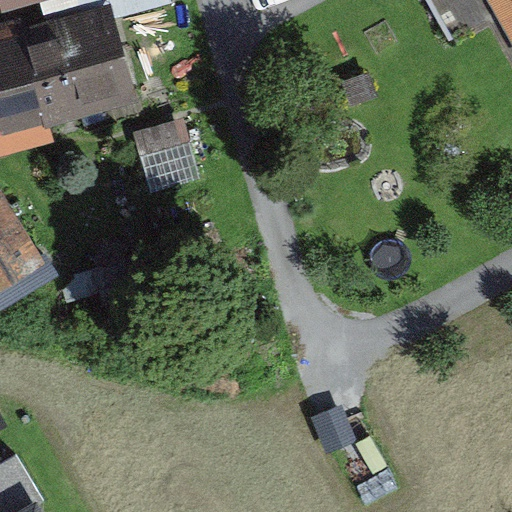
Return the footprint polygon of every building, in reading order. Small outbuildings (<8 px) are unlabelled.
[(20,0),(23,10),(61,0),(20,0)] [(511,0),(443,0),(467,43),(511,18),(511,0)] [(126,3),(0,35),(0,164),(77,144),(72,124),(153,103),(126,3)] [(155,181),(200,171),(188,119),(144,129),(155,181)] [(63,511),(55,498),(32,511),(63,511)]
